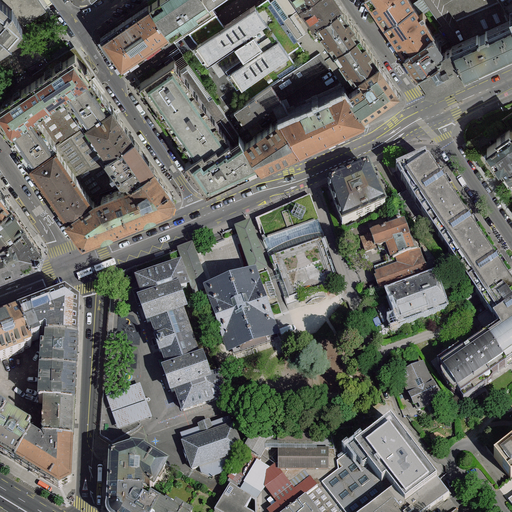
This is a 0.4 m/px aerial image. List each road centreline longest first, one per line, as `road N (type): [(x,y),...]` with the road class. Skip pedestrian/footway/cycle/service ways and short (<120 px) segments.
road 1 (tertiary): [(84,511),(94,293),(76,266)]
road 2 (secondary): [(203,216),(430,114)]
road 3 (residential): [(77,28),(203,216)]
road 4 (residential): [(430,114),(511,237)]
road 5 (residential): [(430,114),(351,0)]
road 6 (secondary): [(76,266),(203,216)]
road 7 (residential): [(76,266),(0,156)]
